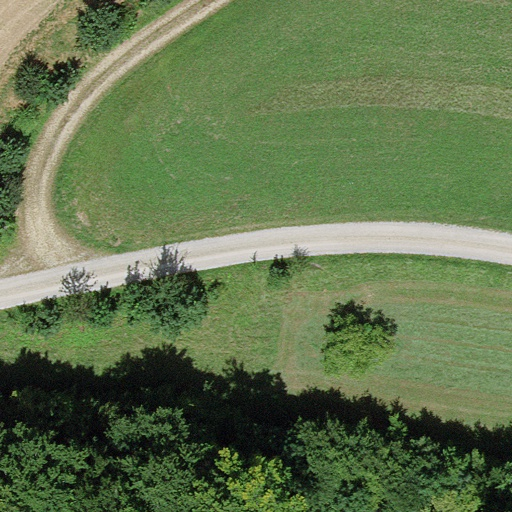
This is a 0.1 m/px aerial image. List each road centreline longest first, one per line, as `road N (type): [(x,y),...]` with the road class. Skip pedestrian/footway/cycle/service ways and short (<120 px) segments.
road 1 (track): [(0,297),(301,242),(468,239),(511,250)]
road 2 (track): [(203,0),(140,39),(68,125),(40,179),(48,244),(69,283)]
